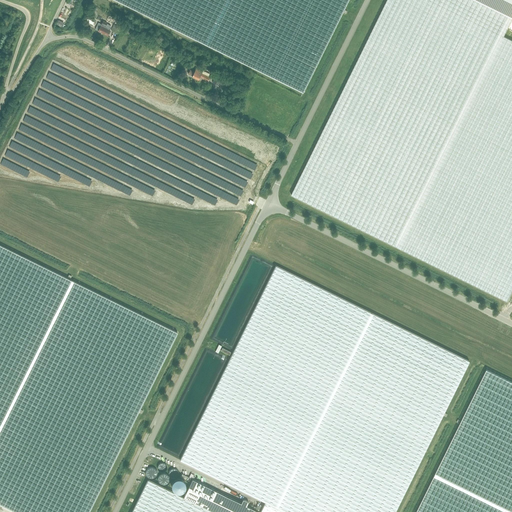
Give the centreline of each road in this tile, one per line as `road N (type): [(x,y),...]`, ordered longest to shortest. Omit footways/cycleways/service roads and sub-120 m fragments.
road 1 (unclassified): [(115,511),(269,203)]
road 2 (unclassified): [(296,142),(83,37),(49,39)]
road 3 (unclassified): [(511,323),(269,203)]
road 4 (unclassified): [(296,142),(367,0)]
road 5 (unclassified): [(1,107),(28,20),(2,0)]
